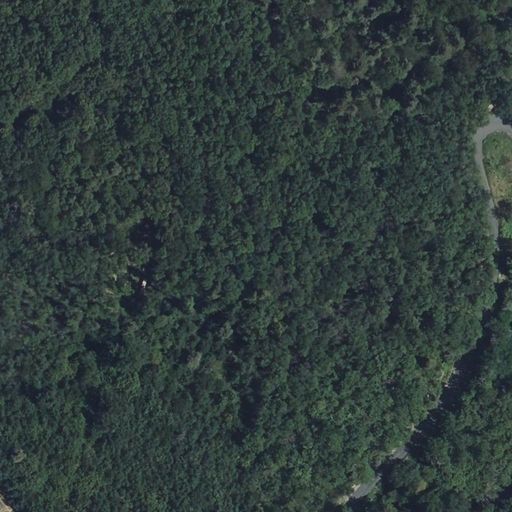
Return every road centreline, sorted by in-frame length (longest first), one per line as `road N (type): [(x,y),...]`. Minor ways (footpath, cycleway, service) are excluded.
road 1 (tertiary): [(345,511),(466,372),(492,283),(492,221),(476,141),(494,125),(511,129)]
road 2 (track): [(138,291),(146,233),(161,206),(160,180),(86,0)]
road 3 (track): [(195,511),(194,392),(185,380),(133,360)]
